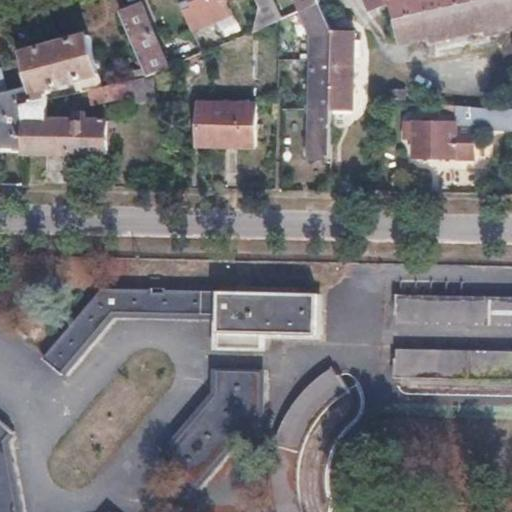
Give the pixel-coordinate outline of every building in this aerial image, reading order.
[(179,0),(191,29),(224,15),(228,25),(235,21),(228,1),(229,0),(179,0)] [(256,14),(252,31),(278,20),(270,0),(265,0),(258,3),(262,11),(256,14)] [(388,0),(397,19),(478,0),(388,0)] [(511,0),(478,0),(397,19),(402,39),(431,33),(434,47),(489,34),(490,40),(511,34),(511,0)] [(319,1),(300,10),(311,37),(308,156),(330,156),(331,107),(333,33),(319,1)] [(141,4),(121,13),(147,76),(153,73),(167,67),(162,54),(141,4)] [(224,15),(191,29),(195,39),(228,25),(224,15)] [(333,33),(331,107),(354,108),(355,33),(333,33)] [(32,84),(0,89),(0,148),(23,147),(25,103),(49,98),(47,88),(80,79),(83,90),(91,89),(102,86),(89,34),(24,52),(32,84)] [(196,40),(162,54),(167,67),(183,59),(200,52),(196,40)] [(102,86),(91,89),(94,104),(131,96),(132,102),(158,97),(153,73),(147,76),(102,86)] [(390,88),(390,96),(404,96),(404,87),(390,88)] [(23,147),(23,152),(109,152),(109,119),(88,119),(88,112),(72,112),(72,119),(49,119),(49,98),(25,103),(23,147)] [(200,100),(200,141),(256,143),(256,101),(200,100)] [(511,104),(474,103),(474,126),(474,129),(511,129),(511,104)] [(407,120),(407,136),(415,136),(415,155),(455,156),(457,159),(475,159),(474,129),(474,126),(457,125),(457,122),(416,120),(416,121),(407,120)] [(49,352),(44,357),(62,371),(66,366),(113,311),(221,312),(220,346),(264,346),(264,332),(319,332),(320,292),(103,289),(49,352)] [(511,296),(398,294),(397,314),(511,315),(511,296)] [(511,359),(397,358),(396,378),(511,379),(511,359)] [(169,450),(163,457),(197,486),(203,478),(262,409),(263,370),(219,369),(219,392),(169,450)] [(279,461),(277,477),(278,497),(280,511),(302,511),(299,498),(298,485),(299,470),(303,454),(309,439),(319,423),(330,410),(343,399),(351,393),(342,375),(325,386),(311,398),(296,417),(289,429),(284,442),(279,461)] [(0,419),(0,511),(18,511),(5,439),(12,430),(0,419)]
